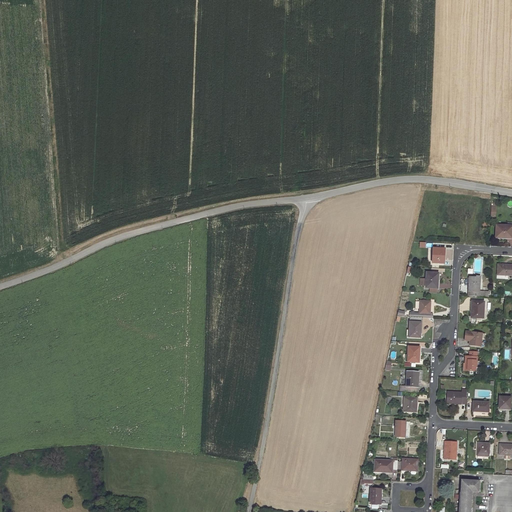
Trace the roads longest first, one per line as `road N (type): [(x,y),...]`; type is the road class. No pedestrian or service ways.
road 1 (unclassified): [(307,198),(237,206),(116,238),(0,286)]
road 2 (unclassified): [(250,511),(307,198)]
road 3 (unclassified): [(511,193),(430,179),(307,198)]
road 4 (residential): [(453,323),(457,259),(473,249),(511,251)]
